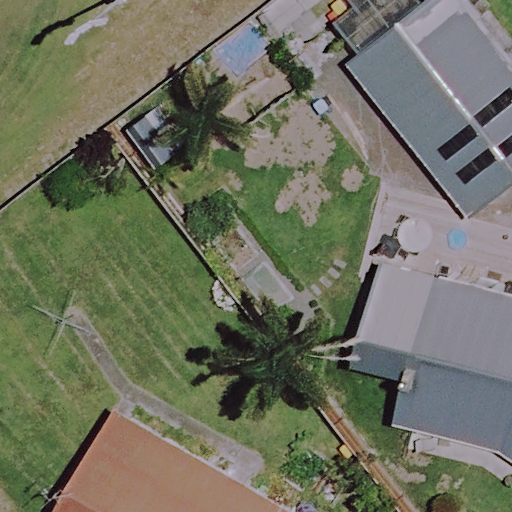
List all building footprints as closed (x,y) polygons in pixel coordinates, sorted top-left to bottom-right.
[(372,22),(354,0),(318,0),(252,54),(284,93),(372,22)] [(511,190),(511,50),(473,0),(399,0),(411,14),(356,57),(479,216),(511,190)] [(301,269),(225,181),(178,222),(253,309),(301,269)] [(511,288),(449,266),(399,412),(511,451),(511,288)] [(309,511),(129,407),(68,511),(309,511)] [(0,511),(25,511),(51,492),(0,429),(0,511)]
